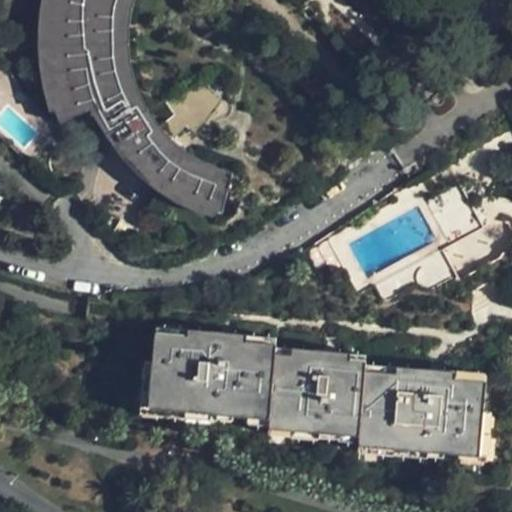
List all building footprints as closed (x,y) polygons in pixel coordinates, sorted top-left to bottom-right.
[(44,0),(40,27),(41,68),(51,103),(58,119),(95,104),(110,128),(113,129),(134,159),(164,187),(200,207),(228,213),(236,179),(202,168),(173,145),(159,129),(148,114),(146,111),(133,83),(126,50),(125,16),(130,0),(44,0)] [(205,79),(155,109),(148,114),(159,129),(173,145),(190,127),(201,136),(226,102),(211,88),(205,79)] [(95,104),(58,119),(63,134),(92,123),(110,128),(95,104)] [(317,144),(344,169),(362,156),(332,129),(317,144)] [(429,200),(446,231),(477,213),(459,183),(429,200)] [(477,213),(446,231),(451,239),(482,222),(477,213)] [(267,413),(274,350),(275,343),(274,340),(156,331),(154,358),(145,358),(143,382),(151,383),(150,404),(267,413)] [(360,432),(367,369),(367,357),(274,350),(267,413),(267,425),(360,432)] [(436,374),(367,369),(360,432),(360,439),(378,440),(379,445),(462,451),(463,446),(480,448),(481,437),(489,437),(492,410),(484,410),(486,378),(436,374)]
